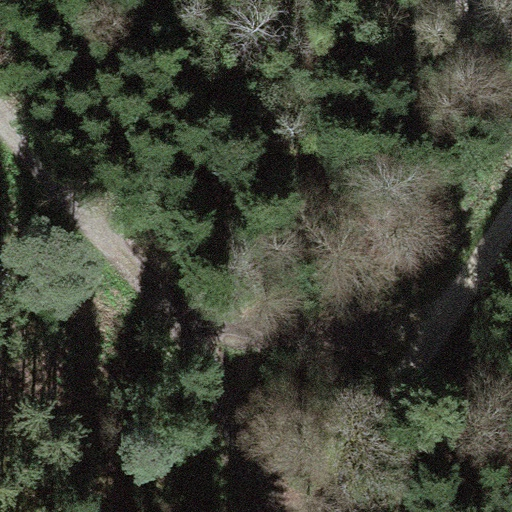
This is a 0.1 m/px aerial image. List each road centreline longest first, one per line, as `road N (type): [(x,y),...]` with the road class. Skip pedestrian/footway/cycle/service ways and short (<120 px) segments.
road 1 (track): [(0,137),(333,490)]
road 2 (track): [(511,192),(381,386),(330,511)]
